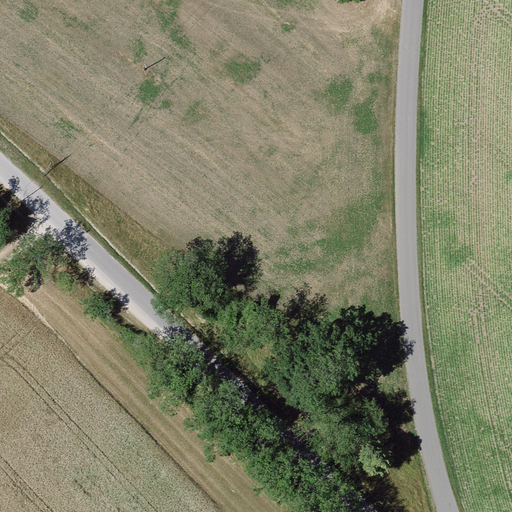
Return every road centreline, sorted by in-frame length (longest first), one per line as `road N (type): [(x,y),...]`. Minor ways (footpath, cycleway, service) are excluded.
road 1 (unclassified): [(413,0),(406,117),(412,336),(448,511)]
road 2 (unclassified): [(0,162),(364,511)]
